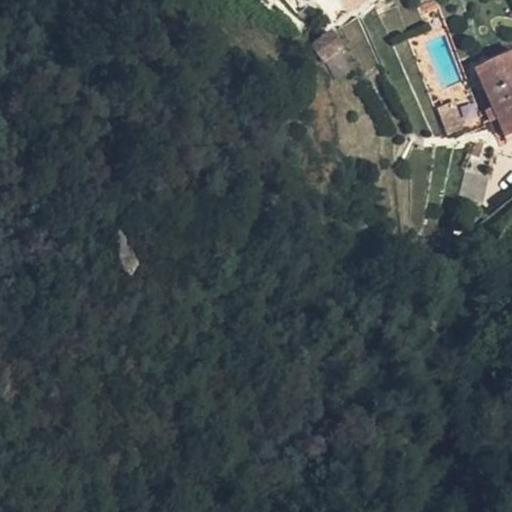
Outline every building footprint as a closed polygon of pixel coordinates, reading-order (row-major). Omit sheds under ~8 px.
[(341,0),(346,11),(370,0),(341,0)] [(323,62),(325,61),(338,50),(342,47),(331,31),(311,45),(323,62)] [(338,50),(325,61),(328,66),(341,56),(338,50)] [(511,53),(476,69),(505,138),(511,134),(511,53)] [(341,56),(328,66),(339,82),(351,72),(341,56)] [(438,108),(443,124),(459,118),(453,103),(438,108)] [(459,118),(443,124),(447,135),(463,129),(459,118)] [(485,140),(474,140),(471,153),(480,156),(485,140)] [(482,201),(487,175),(465,171),(459,196),(482,201)]
